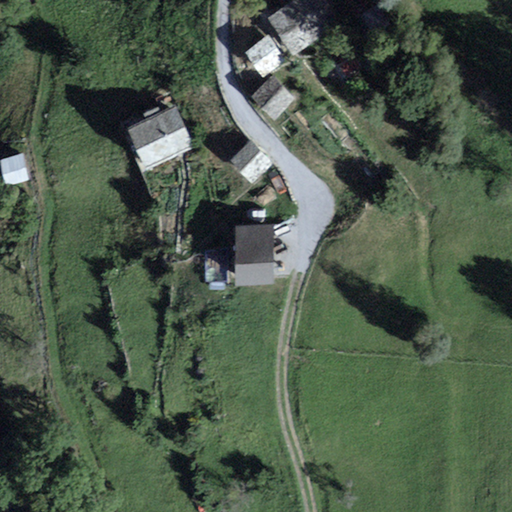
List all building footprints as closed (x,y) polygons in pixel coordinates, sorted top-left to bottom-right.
[(272,0),(286,42),(336,26),(327,0),(272,0)] [(269,30),(243,45),(255,66),(282,51),(269,30)] [(292,92),(271,68),(250,87),(271,110),(292,92)] [(178,97),(124,118),(141,162),(195,142),(178,97)] [(272,159),(249,135),(230,154),(253,178),(272,159)] [(23,146),(0,150),(0,177),(27,173),(23,146)] [(274,217),(233,216),(230,273),(272,275),(274,217)]
